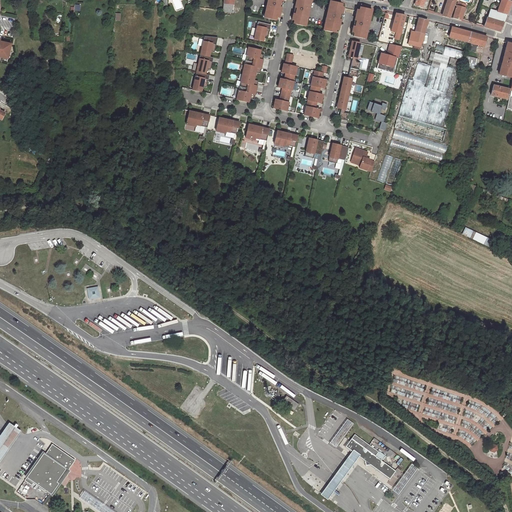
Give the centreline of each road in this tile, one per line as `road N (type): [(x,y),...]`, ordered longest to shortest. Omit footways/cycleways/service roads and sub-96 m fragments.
road 1 (motorway): [(275,511),(0,317)]
road 2 (motorway): [(79,401),(235,511)]
road 3 (residential): [(351,0),(323,126)]
